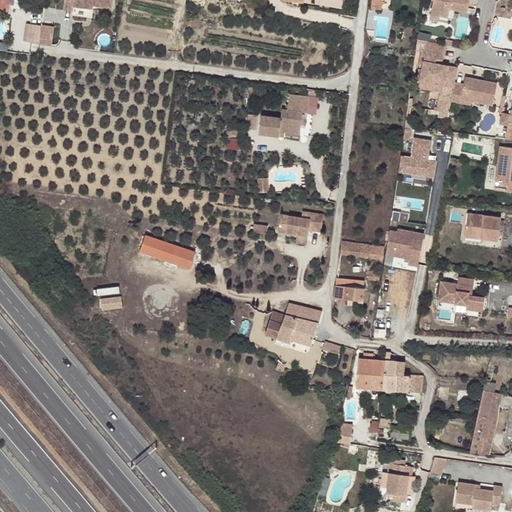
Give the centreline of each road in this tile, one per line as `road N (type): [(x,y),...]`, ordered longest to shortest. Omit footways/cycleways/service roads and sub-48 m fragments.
road 1 (residential): [(362,0),(326,325),(348,342),(396,346),(433,378),(423,446),(511,461)]
road 2 (motorway): [(145,511),(0,340)]
road 3 (trunk): [(140,455),(0,282)]
road 4 (primary): [(140,455),(0,292)]
road 5 (motorway): [(0,412),(84,511)]
